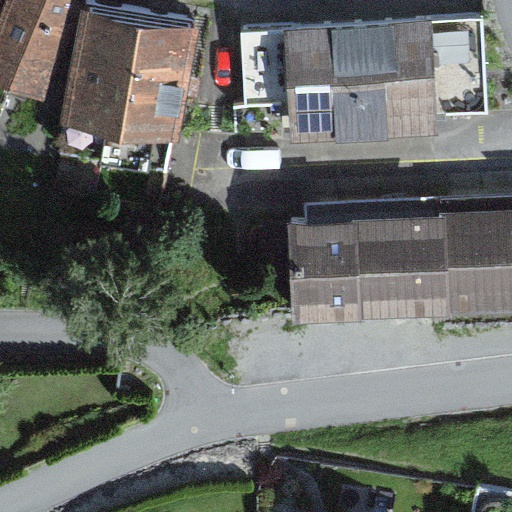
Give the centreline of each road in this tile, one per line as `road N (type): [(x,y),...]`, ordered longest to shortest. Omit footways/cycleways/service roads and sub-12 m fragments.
road 1 (residential): [(511,382),(212,420)]
road 2 (residential): [(212,420),(187,371),(153,343),(95,331),(0,334)]
road 3 (residential): [(212,420),(0,511)]
